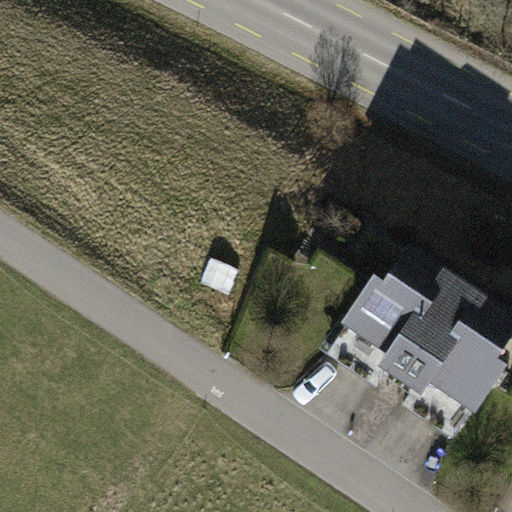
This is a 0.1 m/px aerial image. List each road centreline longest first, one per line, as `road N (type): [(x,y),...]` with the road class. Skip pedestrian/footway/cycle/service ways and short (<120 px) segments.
road 1 (residential): [(414,511),(0,233)]
road 2 (secondary): [(511,127),(253,0)]
